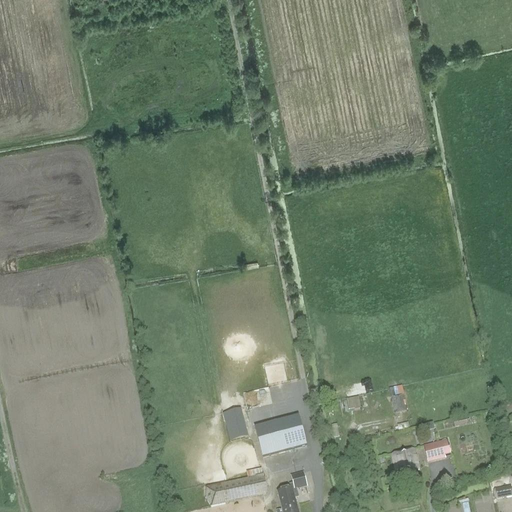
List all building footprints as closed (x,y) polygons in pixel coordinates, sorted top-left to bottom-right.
[(402,387),(390,389),(394,414),(407,412),(402,387)] [(346,399),(347,411),(360,409),(359,397),(346,399)] [(255,429),(263,458),(306,446),(298,417),(255,429)] [(455,428),(467,425),(466,418),(453,420),(455,428)] [(447,441),(424,447),(427,462),(445,458),(445,457),(451,455),(447,441)] [(408,483),(419,481),(417,472),(419,471),(414,451),(392,456),(397,479),(407,477),(408,483)] [(299,511),(295,498),(299,497),(297,490),(307,487),(303,473),(291,476),(293,484),(290,485),(291,489),(278,492),(283,510),(276,511),(299,511)] [(206,499),(211,508),(268,495),(264,475),(206,488),(206,499)] [(511,493),(511,487),(495,490),(497,500),(511,497),(511,493)] [(469,511),(469,501),(449,502),(449,511),(469,511)]
